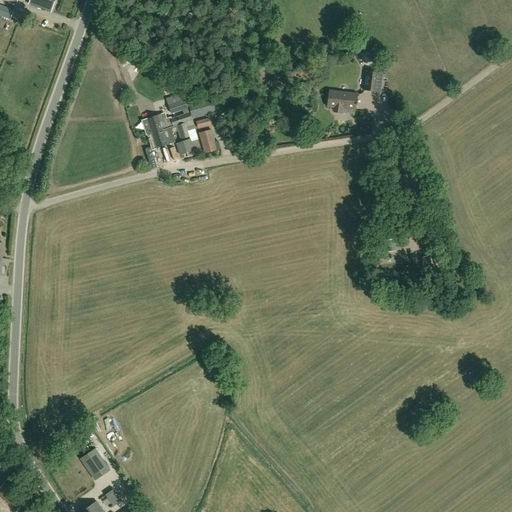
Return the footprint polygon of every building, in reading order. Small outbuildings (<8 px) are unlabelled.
[(30,0),(29,4),(51,12),(55,0),(30,0)] [(0,16),(10,20),(14,10),(0,4),(0,16)] [(383,74),(366,72),(363,90),(381,93),(383,74)] [(329,91),(327,107),(355,111),(357,94),(329,91)] [(192,120),(190,113),(186,99),(168,105),(171,115),(183,111),(184,115),(172,119),(171,117),(167,118),(166,118),(166,117),(162,118),(161,115),(148,119),(150,126),(144,128),(147,135),(148,135),(151,142),(154,141),(157,148),(175,142),(172,133),(179,131),(181,140),(189,137),(190,139),(177,144),(181,155),(194,151),(201,149),(192,120)] [(198,130),(211,126),(209,118),(196,121),(198,130)] [(200,134),(205,154),(220,149),(218,142),(215,143),(211,131),(200,134)] [(379,243),(380,252),(394,251),(393,242),(379,243)] [(95,450),(81,459),(96,479),(109,470),(95,450)] [(27,503),(34,501),(33,495),(26,496),(27,503)] [(103,511),(97,502),(81,511),(103,511)]
